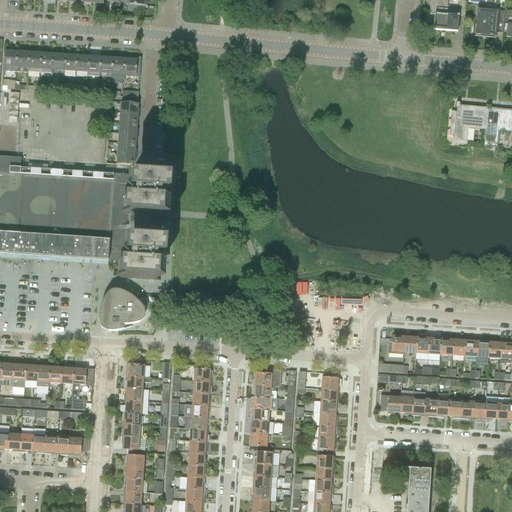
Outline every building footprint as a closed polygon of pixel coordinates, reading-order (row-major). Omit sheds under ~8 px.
[(146,0),(122,0),(122,1),(126,6),(134,6),(134,9),(144,10),(144,7),(146,7),(146,6),(146,0)] [(430,0),(429,15),(434,15),(443,16),(444,9),(447,9),(448,0),(430,0)] [(443,16),(434,15),(433,31),(457,33),(459,18),(464,18),(465,18),(465,17),(466,1),(460,1),(458,14),(447,13),(447,9),(444,9),(443,16)] [(475,25),(475,28),(474,36),(475,36),(475,35),(495,37),(495,38),(496,38),(496,34),(503,35),(505,12),(477,10),(475,25)] [(5,52),(3,72),(16,73),(16,68),(17,53),(5,52)] [(17,53),(16,73),(28,74),(28,73),(29,54),(17,53)] [(28,69),(28,73),(40,74),(41,55),(29,54),(28,69)] [(41,55),(40,74),(52,74),(52,70),(53,55),(41,55)] [(52,70),(64,71),(65,56),(53,55),(52,70)] [(64,71),(76,72),(77,57),(65,56),(64,71)] [(76,72),(88,73),(89,58),(77,57),(76,72)] [(125,60),(124,75),(135,76),(135,78),(139,78),(140,61),(137,61),(137,58),(124,57),(124,60),(125,60)] [(88,73),(88,77),(100,78),(100,74),(101,59),(89,58),(88,73)] [(106,78),(112,79),(113,59),(101,59),(100,74),(106,74),(106,78)] [(112,79),(123,79),(125,60),(124,60),(113,59),(112,79)] [(3,81),(2,90),(14,91),(15,86),(15,82),(3,81)] [(19,94),(10,93),(8,122),(17,123),(19,94)] [(137,115),(138,104),(120,103),(120,114),(137,115)] [(450,122),(449,137),(454,138),(453,141),(460,142),(460,143),(464,143),(466,126),(486,128),(488,106),(487,106),(486,112),(459,109),(459,104),(456,104),(455,108),(456,108),(456,112),(451,112),(450,122)] [(486,128),(484,145),(495,146),(497,129),(511,130),(511,113),(490,112),(490,107),(488,106),(486,128)] [(120,114),(119,124),(136,125),(137,115),(120,114)] [(119,124),(118,134),(136,135),(136,125),(119,124)] [(118,134),(117,145),(135,146),(136,135),(118,134)] [(117,145),(117,155),(134,156),(135,146),(117,145)] [(116,165),(133,166),(134,156),(117,155),(116,165)] [(0,254),(108,262),(121,263),(123,240),(125,214),(127,176),(20,168),(0,166),(0,254)] [(192,175),(192,181),(190,181),(190,191),(203,192),(204,175),(192,175)] [(162,216),(163,203),(165,203),(165,201),(159,201),(160,194),(166,195),(166,193),(163,193),(164,179),(167,180),(167,178),(127,176),(125,214),(162,216)] [(163,242),(160,242),(162,218),(164,218),(164,216),(162,216),(125,214),(123,240),(163,242)] [(121,263),(121,264),(123,264),(122,277),(120,277),(120,279),(160,281),(160,280),(157,280),(158,266),(161,266),(161,265),(155,265),(156,258),(162,258),(162,257),(159,257),(160,243),(163,243),(163,242),(123,240),(121,263)] [(100,307),(99,309),(99,310),(99,311),(98,312),(98,314),(98,315),(98,316),(98,317),(98,319),(98,320),(98,321),(99,323),(99,324),(100,325),(100,326),(101,327),(101,329),(101,332),(106,331),(108,332),(110,332),(113,332),(116,332),(119,331),(121,331),(131,328),(130,325),(133,325),(135,324),(139,323),(140,322),(141,321),(142,320),(143,318),(144,316),(144,315),(144,314),(144,313),(144,311),(143,309),(143,308),(142,307),(141,306),(140,305),(138,303),(137,301),(135,300),(132,298),(129,295),(127,294),(123,292),(122,292),(120,291),(118,291),(116,291),(114,291),(113,291),(111,292),(110,292),(108,293),(105,293),(105,297),(102,302),(102,303),(101,305),(100,307)] [(389,345),(388,355),(403,356),(403,354),(405,338),(401,337),(401,336),(393,335),(393,337),(392,337),(392,338),(391,338),(391,345),(389,345)] [(403,354),(415,355),(417,337),(409,336),(409,338),(405,338),(403,354)] [(415,355),(415,360),(427,361),(427,356),(429,339),(425,339),(425,337),(417,337),(415,355)] [(427,356),(427,361),(439,362),(439,356),(441,338),(433,338),(433,340),(429,339),(427,356)] [(439,356),(452,357),(453,341),(449,341),(449,339),(441,338),(439,356)] [(452,357),(464,358),(465,340),(457,340),(457,341),(453,341),(452,357)] [(464,358),(476,359),(477,343),(473,342),(473,341),(465,340),(464,358)] [(476,359),(475,364),(487,364),(488,360),(489,342),(481,341),(481,343),(477,343),(476,359)] [(488,360),(500,360),(501,344),(497,344),(497,342),(489,342),(488,360)] [(500,360),(499,365),(504,365),(504,364),(511,365),(511,361),(511,356),(511,343),(505,343),(505,344),(501,344),(500,360)] [(0,381),(12,382),(13,365),(9,365),(9,363),(1,363),(0,381)] [(126,366),(126,374),(127,374),(127,378),(151,380),(151,379),(150,379),(151,363),(144,363),(143,367),(136,366),(127,366),(126,366)] [(12,382),(12,388),(24,389),(24,382),(26,364),(17,364),(17,365),(13,365),(12,382)] [(24,382),(36,383),(37,367),(33,367),(33,365),(26,364),(24,382)] [(162,364),(161,380),(162,380),(169,381),(170,364),(162,364)] [(36,383),(36,387),(48,388),(48,384),(49,366),(41,365),(41,367),(37,367),(36,383)] [(48,384),(60,385),(61,369),(57,368),(57,366),(49,366),(48,384)] [(377,366),(377,373),(385,373),(392,374),(402,374),(402,367),(392,367),(386,366),(377,366)] [(60,385),(72,386),(73,368),(65,367),(65,369),(61,369),(60,385)] [(72,390),(70,411),(83,412),(84,412),(85,402),(79,401),(80,391),(80,386),(84,387),(85,370),(81,370),(81,368),(73,368),(72,386),(72,390)] [(93,371),(85,370),(84,387),(92,387),(93,371)] [(193,370),(193,382),(209,383),(209,379),(211,379),(211,372),(210,372),(210,371),(204,371),(193,370)] [(254,375),(253,382),(255,383),(254,387),(275,388),(275,384),(279,384),(279,371),(261,370),(261,375),(255,374),(255,375),(254,375)] [(298,373),(297,390),(304,390),(305,373),(298,373)] [(125,382),(125,390),(142,391),(143,384),(143,383),(150,384),(151,380),(127,378),(127,382),(125,382)] [(321,379),(320,391),(337,392),(337,388),(339,388),(339,381),(337,381),(338,380),(321,379)] [(193,382),(192,394),(210,395),(210,388),(209,387),(209,383),(193,382)] [(252,391),(252,399),(270,400),(270,392),(275,393),(275,388),(254,387),(254,391),(252,391)] [(126,398),(125,402),(142,403),(142,391),(125,390),(124,398),(126,398)] [(320,391),(319,403),(338,404),(338,396),(336,396),(337,392),(320,391)] [(400,398),(399,414),(403,414),(403,416),(411,417),(412,399),(413,393),(401,392),(400,398)] [(412,399),(411,417),(419,417),(419,415),(423,416),(424,399),(425,394),(413,393),(412,399)] [(192,394),(191,406),(207,407),(208,403),(209,403),(210,395),(192,394)] [(395,414),(399,414),(400,398),(388,397),(388,401),(380,401),(379,413),(388,414),(387,415),(395,416),(395,414)] [(484,403),(483,421),(491,422),(491,420),(495,420),(496,404),(497,398),(485,397),(485,403),(484,403)] [(252,399),(251,406),(253,407),(253,411),(269,412),(269,411),(275,412),(276,400),(270,400),(252,399)] [(427,418),(435,418),(436,400),(424,399),(423,416),(427,416),(427,418)] [(443,417),(447,417),(448,401),(436,400),(435,418),(443,419),(443,417)] [(451,419),(459,420),(460,402),(448,401),(447,417),(451,417),(451,419)] [(123,406),(123,414),(141,415),(147,415),(148,403),(142,403),(125,402),(125,406),(123,406)] [(467,418),(471,419),(472,403),(460,402),(459,420),(467,420),(467,418)] [(319,403),(319,415),(335,416),(335,412),(337,412),(338,404),(319,403)] [(475,421),(483,421),(484,403),(472,403),(471,419),(475,419),(475,421)] [(499,422),(507,423),(508,405),(496,404),(495,420),(499,421),(499,422)] [(184,406),(183,418),(184,418),(190,418),(208,419),(209,412),(207,411),(207,407),(191,406),(184,406)] [(251,415),(250,423),(268,424),(269,412),(253,411),(253,415),(251,415)] [(284,413),(283,424),(291,425),(292,413),(284,413)] [(70,421),(69,422),(79,423),(82,423),(83,423),(84,415),(83,415),(78,414),(70,414),(70,421)] [(124,422),(124,426),(140,427),(141,415),(123,414),(122,422),(124,422)] [(319,415),(318,427),(336,428),(337,420),(335,420),(335,416),(319,415)] [(190,418),(189,430),(206,431),(206,427),(208,428),(208,419),(190,418)] [(251,431),(251,435),(267,436),(268,424),(250,423),(250,430),(251,431)] [(283,424),(283,437),(284,437),(291,437),(291,425),(283,424)] [(0,451),(3,452),(3,450),(7,451),(9,435),(9,427),(0,426),(0,451)] [(122,430),(121,438),(139,439),(140,427),(124,426),(124,430),(122,430)] [(318,427),(317,439),(333,440),(334,436),(336,436),(336,428),(318,427)] [(189,430),(189,442),(207,444),(207,436),(206,436),(206,431),(189,430)] [(45,437),(43,455),(51,455),(51,454),(55,454),(56,438),(48,437),(49,434),(47,433),(46,433),(45,433),(45,437)] [(11,453),(19,453),(21,435),(9,435),(7,451),(11,451),(11,453)] [(27,452),(31,452),(33,436),(21,435),(19,453),(27,454),(27,452)] [(250,447),(260,448),(267,448),(267,436),(251,435),(251,439),(249,439),(249,446),(250,446),(250,447)] [(35,454),(43,455),(45,437),(33,436),(31,452),(35,452),(35,454)] [(59,456),(67,456),(68,439),(56,438),(55,454),(59,454),(59,456)] [(121,438),(121,446),(122,446),(122,450),(126,450),(126,456),(131,456),(144,458),(144,452),(138,451),(139,439),(121,438)] [(68,439),(67,456),(75,457),(75,455),(80,456),(80,453),(81,439),(68,439)] [(88,440),(81,439),(80,453),(87,453),(88,440)] [(317,439),(316,451),(329,452),(335,453),(335,444),(333,444),(333,440),(317,439)] [(156,441),(156,450),(164,451),(165,442),(156,441)] [(189,442),(188,455),(204,456),(204,452),(206,452),(207,444),(189,442)] [(254,457),(253,466),(271,467),(271,466),(278,467),(279,455),(272,455),(272,454),(260,453),(256,453),(256,458),(254,457)] [(188,455),(187,466),(205,468),(205,460),(204,460),(204,456),(188,455)] [(127,465),(127,469),(143,470),(144,458),(131,456),(126,456),(125,465),(127,465)] [(316,457),(315,470),(333,471),(334,463),(332,463),(332,459),(328,458),(316,457)] [(156,460),(155,471),(163,471),(164,460),(156,460)] [(187,466),(186,479),(203,480),(203,476),(204,476),(205,468),(187,466)] [(254,473),(254,477),(270,479),(271,467),(253,466),(253,473),(254,473)] [(125,473),(124,480),(142,482),(143,470),(127,469),(127,473),(125,473)] [(407,469),(407,470),(411,470),(408,506),(427,508),(429,471),(407,469)] [(315,470),(314,482),(330,483),(331,479),(333,479),(333,471),(315,470)] [(252,481),(251,489),(270,491),(275,491),(276,479),(270,479),(254,477),(254,481),(252,481)] [(186,479),(185,491),(203,492),(204,484),(202,484),(203,480),(186,479)] [(126,489),(125,493),(141,494),(147,494),(148,482),(142,482),(124,480),(124,488),(126,489)] [(314,482),(313,494),(332,495),(332,487),(330,487),(330,483),(314,482)] [(253,497),(252,501),(269,502),(270,491),(251,489),(251,497),(253,497)] [(185,494),(185,502),(201,504),(201,500),(203,500),(203,492),(185,491),(185,494)] [(123,497),(123,504),(141,506),(141,494),(125,493),(125,497),(123,497)] [(313,494),(313,506),(329,507),(329,503),(331,503),(332,495),(313,494)] [(250,505),(249,511),(267,511),(269,502),(252,501),(252,505),(250,505)] [(177,511),(201,511),(202,508),(201,508),(201,504),(185,502),(179,502),(177,511)]
